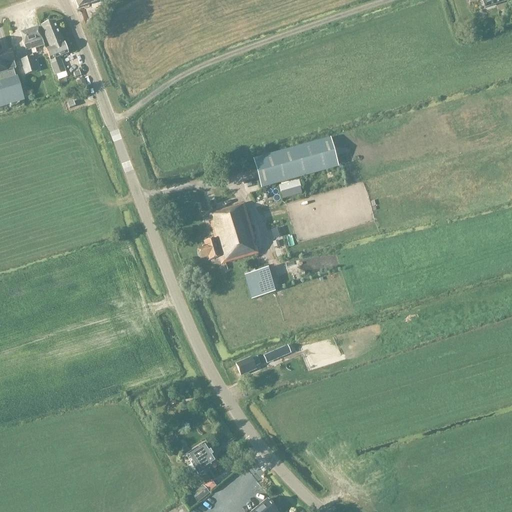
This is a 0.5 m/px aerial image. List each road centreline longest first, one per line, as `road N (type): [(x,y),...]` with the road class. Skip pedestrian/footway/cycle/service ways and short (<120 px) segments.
road 1 (tertiary): [(321,511),(264,454),(205,361),(63,0)]
road 2 (track): [(387,0),(220,58),(109,121)]
